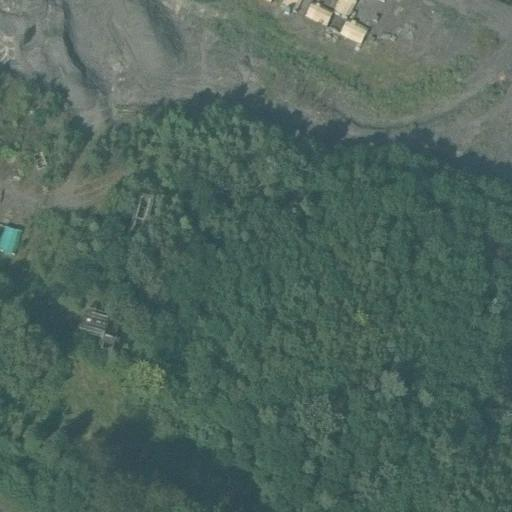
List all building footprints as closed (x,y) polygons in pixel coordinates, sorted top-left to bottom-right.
[(301,0),(284,0),(281,8),(286,10),(284,15),(289,18),(292,12),(296,14),(301,0)] [(356,0),(339,0),(334,14),(348,20),(356,0)] [(332,13),(311,3),(305,16),(326,26),(332,13)] [(367,31),(347,21),(340,34),(360,44),(367,31)] [(92,320),(89,334),(105,337),(108,323),(92,320)]
